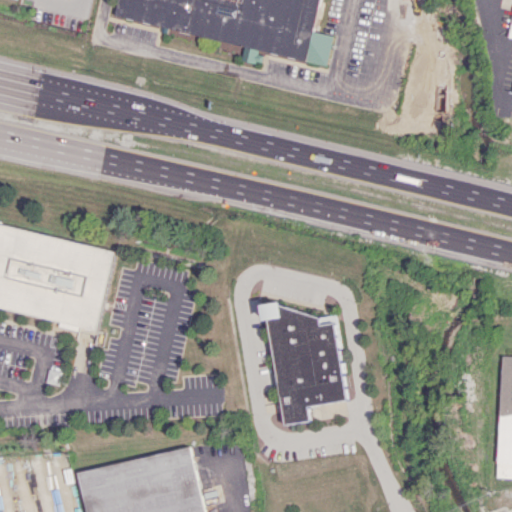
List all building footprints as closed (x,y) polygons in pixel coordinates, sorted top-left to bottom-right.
[(121,0),(117,19),(330,63),(336,35),(316,31),(322,0),(121,0)] [(263,63),(264,50),(247,48),(245,60),(263,63)] [(116,248),(0,224),(0,306),(60,319),(58,326),(78,330),(79,325),(99,329),(116,248)] [(339,314),(323,316),(283,306),(283,301),(262,304),(264,319),(270,321),(283,424),(311,421),(310,405),(348,400),(342,351),(343,346),(339,314)] [(498,477),(511,477),(511,356),(503,356),(498,477)] [(79,469),(86,511),(204,511),(193,448),(79,469)]
